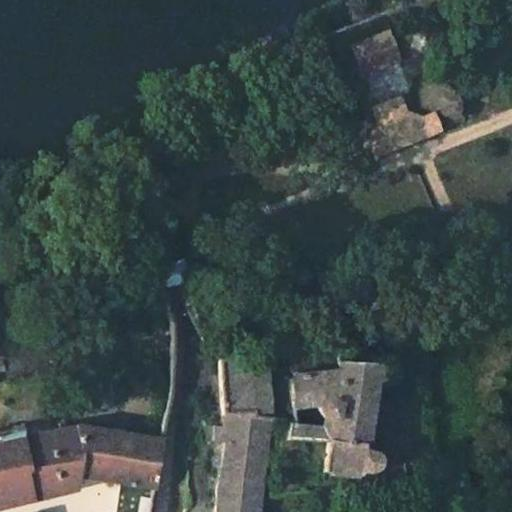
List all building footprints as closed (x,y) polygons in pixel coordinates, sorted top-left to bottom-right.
[(387,32),(351,46),(362,73),(397,59),(393,47),(387,32)] [(397,96),(370,107),(377,123),(368,140),(375,156),(440,129),(434,114),(422,119),(404,113),(397,96)] [(167,264),(153,266),(156,288),(163,287),(171,286),(176,285),(183,283),(179,262),(173,263),(167,264)] [(7,382),(48,369),(50,369),(54,366),(59,360),(61,356),(61,351),(59,345),(57,341),(55,339),(49,337),(47,336),(40,336),(0,346),(0,371),(3,370),(7,382)] [(260,342),(215,360),(219,415),(220,426),(212,426),(212,442),(224,442),(219,471),(214,489),(213,511),(256,511),(268,419),(267,419),(269,408),(266,382),(267,382),(264,367),(260,342)] [(359,476),(373,380),(377,380),(381,378),(382,375),(382,373),(382,372),(386,372),(386,370),(386,368),(384,364),(379,363),(379,362),(378,362),(363,362),(363,363),(335,361),(336,370),(310,374),(310,373),(290,375),(290,377),(287,377),(290,408),(309,405),(309,408),(315,408),(321,419),(323,419),(322,429),(295,426),(295,420),(287,419),(284,439),(325,442),(321,471),(359,476)] [(0,505),(30,499),(24,467),(28,466),(21,437),(19,430),(21,430),(20,425),(13,427),(13,429),(0,431),(0,505)] [(42,433),(21,437),(28,466),(24,467),(30,499),(74,490),(76,479),(76,476),(82,476),(154,489),(162,439),(78,426),(74,427),(42,433)]
